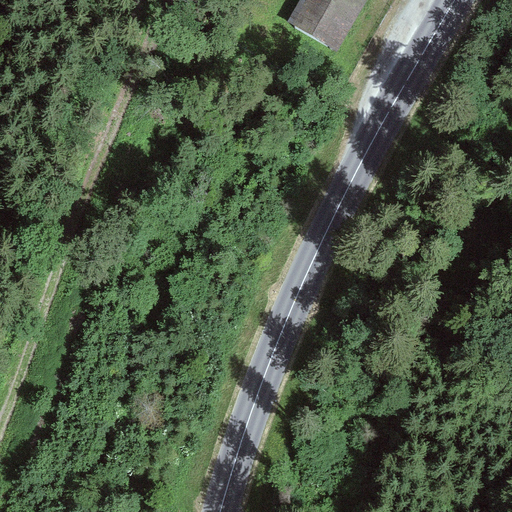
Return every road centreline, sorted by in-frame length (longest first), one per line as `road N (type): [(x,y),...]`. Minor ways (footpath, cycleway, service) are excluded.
road 1 (secondary): [(221,511),(262,382),(315,255),(454,0)]
road 2 (track): [(0,446),(166,0)]
